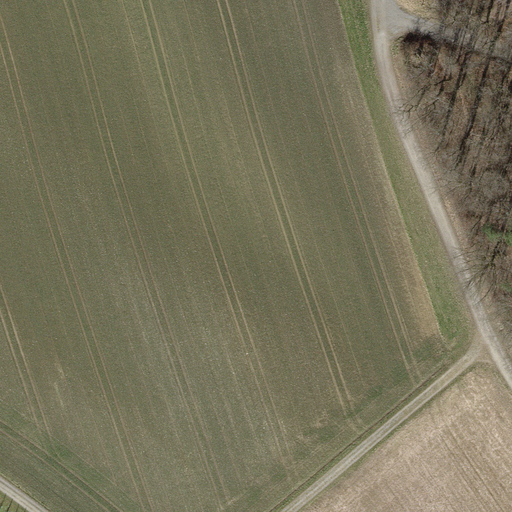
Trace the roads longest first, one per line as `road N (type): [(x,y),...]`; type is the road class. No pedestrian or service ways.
road 1 (track): [(491,342),(378,20),(380,0)]
road 2 (track): [(289,511),(491,342)]
road 3 (track): [(378,20),(511,49)]
